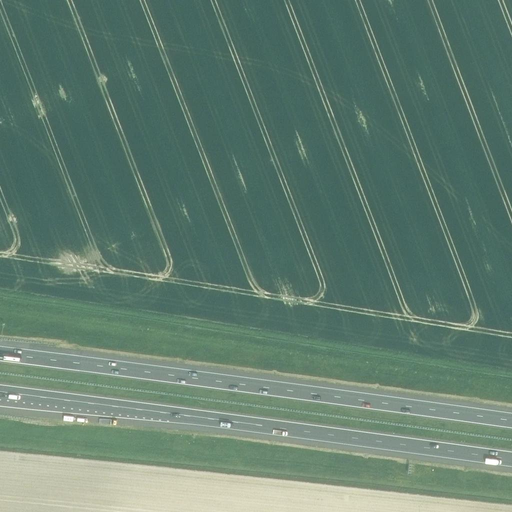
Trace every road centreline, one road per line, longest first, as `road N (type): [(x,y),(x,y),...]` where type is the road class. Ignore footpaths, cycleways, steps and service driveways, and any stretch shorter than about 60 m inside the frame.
road 1 (motorway): [(0,393),(511,460)]
road 2 (motorway): [(511,422),(0,355)]
